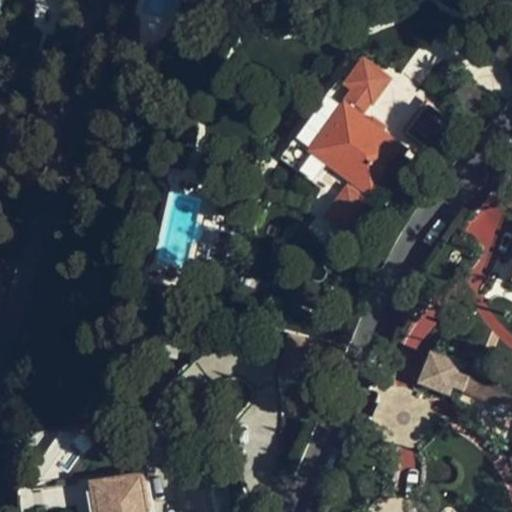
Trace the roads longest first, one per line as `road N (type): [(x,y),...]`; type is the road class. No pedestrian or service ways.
road 1 (residential): [(511,121),(403,259),(294,511)]
road 2 (residential): [(102,0),(0,368)]
